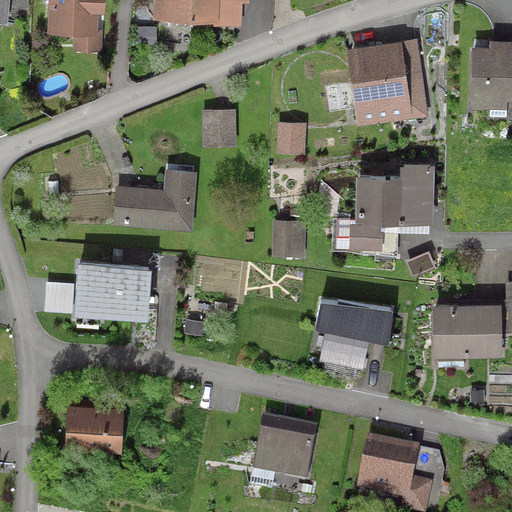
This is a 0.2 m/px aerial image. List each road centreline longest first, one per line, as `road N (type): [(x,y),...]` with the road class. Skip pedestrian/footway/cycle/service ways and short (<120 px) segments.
road 1 (residential): [(511,437),(163,365),(30,353)]
road 2 (residential): [(411,0),(0,156)]
road 3 (residential): [(30,353),(25,511)]
